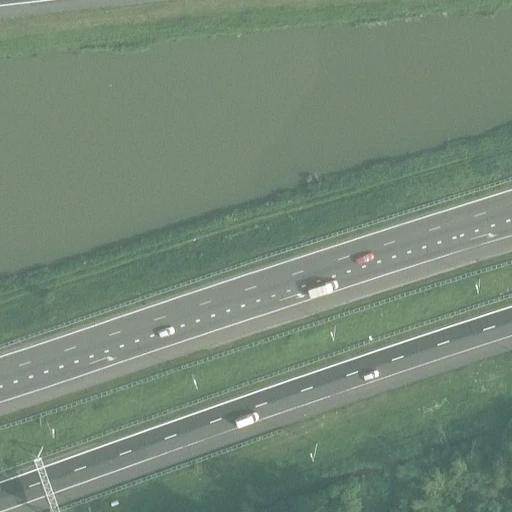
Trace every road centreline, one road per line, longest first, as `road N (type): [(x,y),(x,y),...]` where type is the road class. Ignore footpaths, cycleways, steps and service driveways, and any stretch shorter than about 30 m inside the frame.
road 1 (motorway): [(0,502),(511,325)]
road 2 (motorway): [(0,376),(511,215)]
